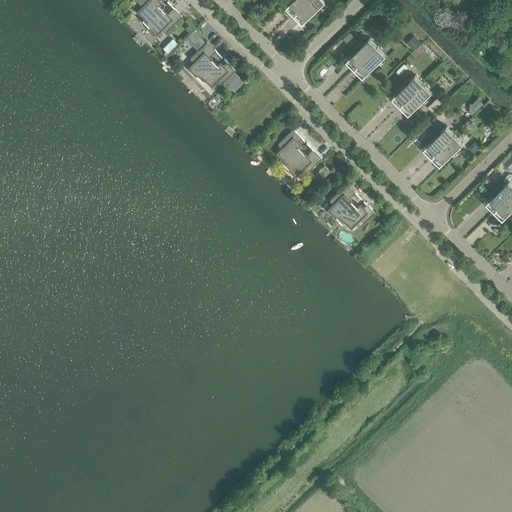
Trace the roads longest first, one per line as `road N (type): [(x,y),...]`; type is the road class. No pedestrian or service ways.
road 1 (residential): [(432,213),(290,69)]
road 2 (residential): [(280,80),(418,225)]
road 3 (residential): [(418,225),(511,323)]
